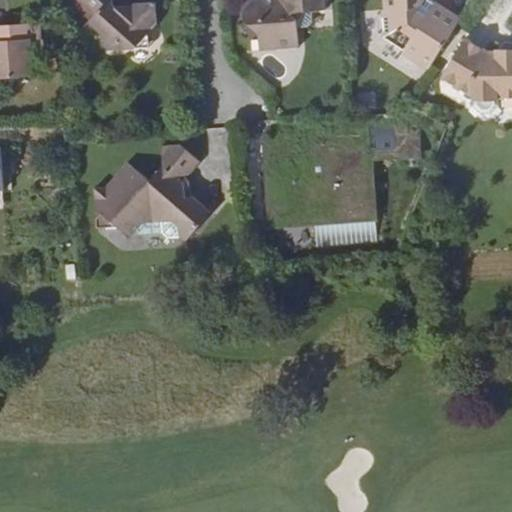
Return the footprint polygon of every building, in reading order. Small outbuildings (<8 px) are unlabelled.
[(79,0),(96,14),(89,22),(104,37),(104,47),(110,51),(135,50),(157,24),(156,3),(135,4),(133,5),(125,6),(121,11),(113,4),(112,0),(79,0)] [(325,0),(271,0),(272,5),(269,5),(262,0),(253,0),(244,11),(245,21),(259,33),(259,51),(299,48),(298,21),(306,12),(326,10),(325,0)] [(383,0),(384,9),(381,10),(381,18),(383,18),(388,17),(389,33),(384,36),(384,38),(403,51),(401,54),(418,65),(423,57),(433,63),(461,18),(437,3),(432,10),(424,5),(426,0),(383,0)] [(41,23),(0,25),(0,78),(34,77),(32,40),(42,40),(41,23)] [(487,52),(464,39),(441,78),(473,97),(473,102),(498,101),(498,98),(511,98),(511,49),(495,49),(495,52),(487,52)] [(423,57),(418,65),(427,71),(433,63),(423,57)] [(498,101),(473,102),(473,107),(481,114),(491,114),(498,106),(498,101)] [(364,135),(269,141),(275,219),(327,216),(329,241),(371,238),(369,213),(364,135)] [(372,135),(364,135),(369,213),(377,212),(372,135)] [(269,141),(262,142),(267,220),(275,219),(269,141)] [(105,187),(95,189),(98,228),(117,227),(130,239),(144,223),(172,222),(179,227),(180,237),(186,242),(212,213),(181,186),(200,162),(179,144),(161,147),(162,166),(151,180),(127,162),(105,187)]
